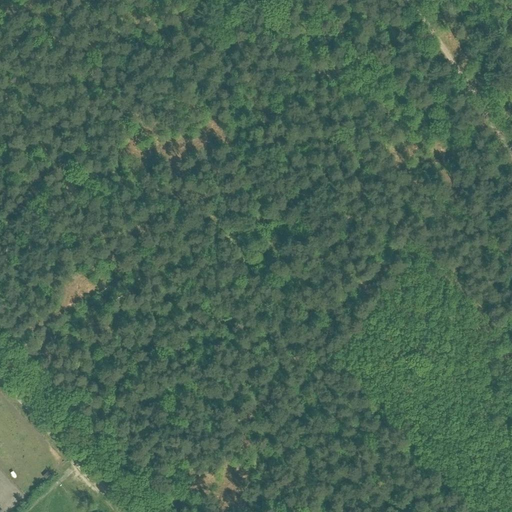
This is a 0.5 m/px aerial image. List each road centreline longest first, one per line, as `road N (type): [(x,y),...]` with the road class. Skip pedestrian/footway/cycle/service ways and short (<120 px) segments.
road 1 (track): [(409,0),(511,153)]
road 2 (track): [(0,378),(122,511)]
